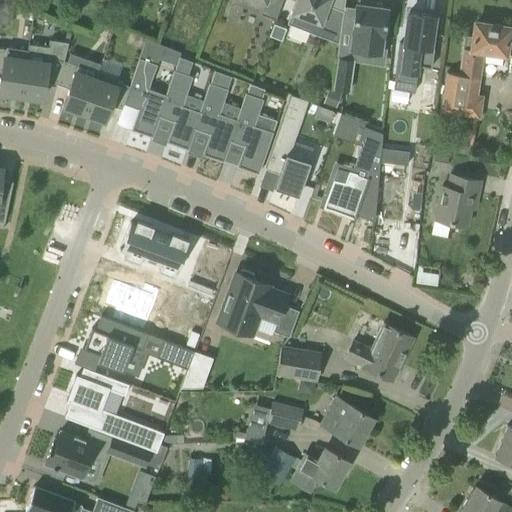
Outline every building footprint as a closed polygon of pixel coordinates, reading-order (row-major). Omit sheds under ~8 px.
[(232,0),(232,2),(275,19),(282,0),(232,0)] [(327,5),(328,0),(295,0),(286,24),(338,43),(343,11),(327,5)] [(384,53),(388,24),(384,23),(386,8),(372,6),(372,2),(359,0),(359,4),(356,4),(349,48),(384,53)] [(399,43),(392,88),(413,92),(418,66),(430,68),(433,48),(429,47),(431,35),(434,15),(408,12),(404,43),(399,43)] [(441,112),(459,114),(478,117),(482,96),(476,95),(482,51),(511,55),(511,48),(511,40),(507,40),(509,27),(476,22),(474,23),(472,37),(464,36),(459,74),(446,72),(441,112)] [(273,24),(269,36),(281,41),(286,28),(275,24),(273,24)] [(145,38),(140,52),(152,56),(156,55),(160,44),(145,38)] [(28,43),(27,50),(20,93),(42,97),(44,82),(57,84),(62,60),(67,42),(49,39),(48,46),(28,43)] [(0,47),(0,72),(1,72),(0,80),(0,90),(20,93),(27,50),(5,47),(5,48),(0,47)] [(138,57),(129,85),(122,103),(137,109),(130,129),(152,136),(159,116),(157,115),(164,94),(147,88),(156,64),(138,57)] [(164,94),(157,115),(159,116),(173,121),(166,141),(187,149),(194,128),(192,128),(198,111),(181,105),(191,76),(187,74),(191,61),(178,57),(174,70),(173,69),(164,94)] [(338,59),(333,90),(349,93),(353,62),(338,59)] [(62,60),(57,84),(69,88),(62,106),(83,113),(98,69),(97,69),(94,78),(74,71),(77,65),(62,60)] [(98,69),(83,113),(104,120),(109,104),(121,108),(129,85),(117,81),(119,77),(98,69)] [(223,161),(230,141),(228,140),(236,119),(218,113),(227,88),(226,88),(230,76),(214,70),(209,82),(208,82),(200,106),(198,111),(192,128),(194,128),(209,133),(201,154),(223,161)] [(419,105),(432,108),(436,86),(422,83),(419,105)] [(322,103),(335,108),(341,94),(328,89),(322,103)] [(245,92),(236,119),(228,140),(230,141),(243,145),(236,166),(257,173),(272,131),(253,125),(262,98),(245,92)] [(278,173),(273,187),(297,195),(309,161),(288,154),(307,100),(290,94),(265,168),(278,173)] [(332,175),(323,203),(355,214),(356,210),(374,217),(382,129),(362,121),(356,139),(360,140),(351,168),(348,167),(344,179),(332,175)] [(394,149),(392,162),(405,164),(407,150),(394,149)] [(432,165),(445,168),(448,156),(435,153),(432,165)] [(0,221),(3,222),(12,181),(0,179),(0,178),(1,168),(0,167),(0,221)] [(446,185),(439,184),(432,217),(466,225),(470,207),(474,208),(480,181),(448,174),(446,185)] [(392,217),(403,218),(406,191),(395,190),(392,217)] [(120,248),(119,250),(124,252),(123,256),(138,261),(140,258),(159,265),(158,269),(173,275),(174,271),(176,272),(177,270),(175,269),(185,244),(186,245),(187,243),(185,243),(186,239),(171,233),(170,237),(150,229),(152,226),(136,220),(135,224),(130,222),(129,223),(131,224),(121,249),(120,248)] [(297,312),(282,306),(286,295),(267,288),(268,284),(252,278),(253,274),(241,270),(239,274),(235,272),(217,322),(250,334),(257,315),(275,322),(271,332),(287,338),(297,312)] [(115,279),(105,306),(116,310),(112,319),(147,332),(148,330),(164,289),(146,283),(143,290),(115,279)] [(131,346),(141,349),(147,333),(100,315),(95,329),(91,328),(83,348),(99,354),(96,361),(122,371),(131,346)] [(342,356),(373,371),(391,379),(412,336),(381,321),(369,346),(351,338),(342,356)] [(162,339),(155,357),(186,369),(193,351),(162,339)] [(315,379),(320,353),(280,347),(276,373),(315,379)] [(72,394),(63,417),(112,435),(150,449),(156,452),(159,443),(163,432),(99,408),(107,389),(122,394),(124,395),(128,384),(83,366),(79,377),(76,376),(77,374),(75,374),(68,394),(69,394),(70,393),(72,394)] [(205,377),(186,370),(179,387),(201,387),(205,377)] [(318,423),(357,444),(373,417),(334,395),(318,423)] [(234,437),(243,438),(261,439),(266,423),(297,431),(302,409),(271,401),(269,408),(252,404),(245,433),(236,431),(234,437)] [(511,427),(507,425),(494,455),(511,462),(511,427)] [(80,477),(89,454),(95,456),(100,445),(60,430),(56,439),(53,438),(44,464),(52,467),(52,469),(55,470),(56,468),(80,477)] [(111,435),(106,451),(143,465),(149,450),(111,435)] [(163,436),(160,444),(183,443),(182,435),(163,436)] [(150,449),(145,463),(158,468),(166,446),(159,443),(156,452),(150,449)] [(258,473),(278,486),(294,457),(274,444),(258,473)] [(288,477),(290,479),(308,489),(314,477),(333,488),(342,473),(345,474),(349,465),(347,463),(348,461),(322,446),(315,458),(303,451),(288,477)] [(188,458),(186,477),(203,477),(203,474),(209,474),(210,459),(188,458)] [(458,511),(511,511),(511,508),(475,485),(458,511)] [(78,511),(82,505),(33,486),(32,488),(30,494),(24,509),(31,511),(78,511)] [(97,496),(90,511),(131,511),(133,510),(97,496)]
